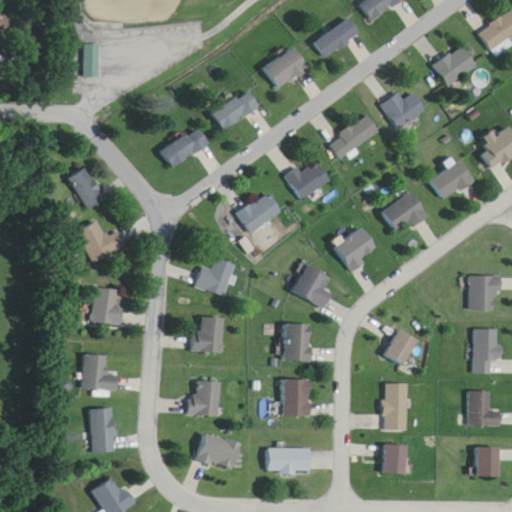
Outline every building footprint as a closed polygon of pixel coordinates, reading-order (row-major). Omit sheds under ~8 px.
[(366,0),(359,5),(371,23),(403,0),(366,0)] [(492,54),(511,42),(511,10),(478,32),(492,54)] [(322,57),(360,38),(351,21),(313,40),(322,57)] [(103,44),(87,44),(87,78),(103,78),(103,44)] [(433,67),(450,88),(478,67),(461,45),(433,67)] [(277,90),(308,70),(293,48),(263,69),(277,90)] [(259,108),(248,91),(211,115),(222,132),(259,108)] [(405,102),(396,92),(379,107),(400,132),(426,109),(413,94),(405,102)] [(379,133),(367,115),(327,142),(339,160),(379,133)] [(482,155),(495,171),(511,157),(511,128),(510,126),(487,144),(490,148),(482,155)] [(159,152),(170,170),(209,146),(198,128),(159,152)] [(445,203),(475,181),(461,161),(430,183),(445,203)] [(297,169),(285,175),(298,201),(330,184),(319,162),(299,173),(297,169)] [(68,176),(84,210),(102,202),(86,168),(68,176)] [(281,212),(266,192),(235,215),(250,235),(281,212)] [(382,212),(396,236),(427,218),(413,193),(382,212)] [(74,232),(92,264),(123,247),(115,232),(104,238),(95,221),(74,232)] [(380,251),(363,228),(334,249),(351,272),(380,251)] [(237,266),(214,259),(210,270),(200,267),(193,287),(227,298),(237,266)] [(331,278),(307,266),(293,293),(325,309),(332,295),(325,291),(331,278)] [(470,311),(499,311),(499,278),(470,278),(470,311)] [(121,326),(122,307),(117,307),(117,290),(92,289),(90,324),(121,326)] [(223,353),(224,319),(201,318),(201,333),(191,333),(191,353),(223,353)] [(285,362),(312,362),(312,326),(285,326),(285,362)] [(385,355),(405,367),(420,342),(399,330),(385,355)] [(474,330),(474,374),(492,374),(492,361),(501,361),(501,330),(474,330)] [(107,357),(83,356),(81,391),(117,392),(118,371),(107,371),(107,357)] [(281,380),(281,417),(311,417),(311,380),(281,380)] [(195,396),(186,395),(185,416),(218,417),(220,383),(195,382),(195,396)] [(408,431),(408,384),(385,385),(385,431),(408,431)] [(490,392),(468,392),(468,427),(500,427),(500,414),(490,414),(490,392)] [(91,453),(114,453),(113,409),(89,410),(91,453)] [(194,462),(234,471),(240,443),(200,435),(194,462)] [(385,475),(408,475),(408,446),(385,446),(385,475)] [(476,478),(500,478),(500,448),(476,448),(476,478)] [(265,449),(265,475),(311,475),(311,449),(265,449)] [(103,511),(123,511),(135,506),(127,491),(120,494),(112,479),(92,490),(103,511)]
